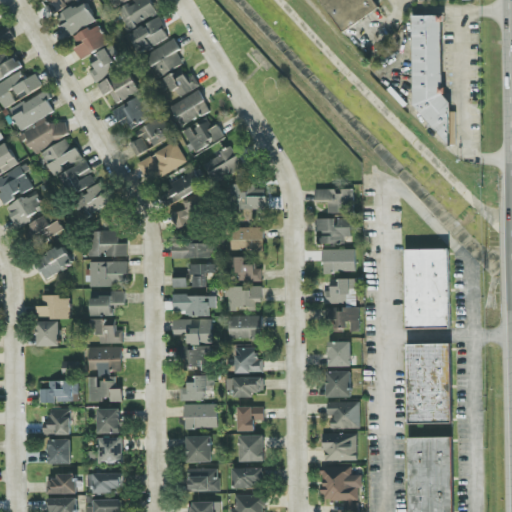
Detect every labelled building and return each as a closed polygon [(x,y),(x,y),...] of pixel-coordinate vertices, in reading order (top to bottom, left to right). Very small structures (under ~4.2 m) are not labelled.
[(137,0),(119,8),(128,29),(158,15),(151,0),(137,0)] [(95,23),(85,1),(57,15),(67,37),(95,23)] [(415,106),(448,146),(455,146),(455,138),(453,135),(452,105),(444,95),(443,95),(442,16),(413,16),(415,106)] [(170,40),(161,19),(131,33),(140,53),(170,40)] [(110,45),(99,25),(72,40),(83,60),(110,45)] [(0,79),(22,68),(17,58),(10,61),(3,46),(16,40),(10,28),(0,33),(0,79)] [(147,55),(158,78),(184,66),(178,52),(181,51),(176,41),(147,55)] [(96,70),(91,72),(96,83),(117,73),(112,61),(119,57),(114,46),(90,57),(96,70)] [(111,93),(117,104),(140,93),(129,69),(98,84),(104,97),(111,93)] [(0,84),(0,99),(5,109),(44,87),(37,74),(25,82),(20,73),(0,84)] [(180,98),(200,86),(192,73),(179,81),(174,74),(161,82),(166,90),(173,86),(180,98)] [(183,127),(211,111),(200,91),(172,107),(183,127)] [(21,131),(56,112),(45,92),(11,111),(21,131)] [(128,132),(153,118),(141,96),(116,111),(128,132)] [(134,144),(140,155),(152,148),(171,136),(160,118),(135,133),(140,140),(134,144)] [(34,151),(71,137),(64,119),(23,134),(26,142),(30,140),(34,151)] [(213,128),(209,119),(184,132),(194,154),(225,139),(219,125),(213,128)] [(42,154),(55,176),(84,160),(77,148),(73,150),(67,140),(42,154)] [(160,179),(188,162),(176,142),(138,165),(147,178),(156,173),(160,179)] [(0,175),(20,165),(9,145),(0,149),(0,175)] [(205,162),(214,182),(244,168),(235,148),(205,162)] [(92,170),(87,161),(62,175),(73,196),(94,185),(87,172),(92,170)] [(0,192),(7,205),(17,199),(16,198),(34,187),(26,174),(31,171),(27,163),(0,179),(0,192)] [(86,216),(115,204),(106,184),(77,197),(86,216)] [(267,214),(267,190),(255,190),(255,184),(231,184),(230,214),(267,214)] [(316,190),(317,202),(329,202),(330,214),(355,213),(355,190),(316,190)] [(8,209),(18,227),(45,212),(35,194),(8,209)] [(206,217),(201,202),(172,212),(177,227),(206,217)] [(53,225),(46,215),(27,229),(40,246),(65,228),(60,220),(53,225)] [(317,220),(318,244),(352,243),(352,219),(317,220)] [(265,251),(265,228),(232,228),(232,250),(265,251)] [(128,256),(128,244),(119,245),(119,232),(91,232),(91,257),(128,256)] [(173,259),(211,259),(211,244),(173,245),(173,259)] [(74,267),(66,246),(49,252),(50,257),(39,261),(45,277),(74,267)] [(357,250),(325,250),(324,273),(357,273),(357,250)] [(408,327),(450,327),(450,250),(408,250),(408,327)] [(246,258),(238,258),(238,282),(263,281),(263,267),(246,267),(246,258)] [(91,288),(118,287),(118,280),(129,280),(129,262),(91,263),(91,288)] [(192,265),(191,287),(209,288),(209,274),(215,274),(215,265),(192,265)] [(188,288),(189,279),(174,278),(174,288),(188,288)] [(359,280),(332,279),(332,288),(325,287),(325,304),(358,305),(359,280)] [(92,317),(117,316),(117,304),(126,304),(126,292),(92,292),(92,317)] [(72,318),(71,299),(62,299),(62,295),(50,296),(50,307),(39,307),(39,320),(72,318)] [(218,297),(174,295),(174,311),(186,311),(186,316),(211,317),(212,308),(217,309),(218,297)] [(327,324),(334,323),(334,330),(361,330),(360,308),(327,309),(327,324)] [(264,316),(230,317),(230,339),(264,339),(264,316)] [(117,319),(91,320),(91,336),(101,336),(101,344),(124,344),(123,331),(117,331),(117,319)] [(213,320),(175,320),(175,335),(189,335),(189,345),(214,345),(213,320)] [(61,347),(61,322),(38,322),(39,347),(61,347)] [(331,368),(353,367),(353,342),(330,343),(331,368)] [(452,423),(451,345),(409,345),(410,424),(452,423)] [(183,348),(182,368),(210,370),(211,347),(196,346),(196,348),(183,348)] [(90,348),(90,371),(99,371),(99,377),(113,377),(113,371),(123,371),(123,347),(90,348)] [(237,374),(264,373),(264,359),(258,360),(258,348),(236,349),(237,374)] [(64,375),(79,375),(79,362),(64,362),(64,375)] [(353,398),(353,372),(328,372),(328,398),(353,398)] [(181,402),(215,401),(214,376),(198,377),(198,385),(181,385),(181,402)] [(91,403),(122,402),(122,382),(100,383),(100,378),(90,378),(91,403)] [(264,378),(228,379),(228,397),(256,396),(256,393),(265,392),(264,378)] [(42,403),(74,403),(74,395),(80,395),(79,381),(51,382),(51,389),(41,390),(42,403)] [(362,429),(361,402),(328,403),(329,416),(333,415),(333,429),(362,429)] [(186,405),(186,430),(219,429),(219,405),(186,405)] [(239,432),(256,432),(256,422),(266,421),(265,407),(239,408),(239,432)] [(122,409),(99,410),(100,434),(122,434),(122,409)] [(72,436),(72,410),(48,411),(49,436),(72,436)] [(358,434),(325,434),(325,462),(359,461),(358,434)] [(241,463),(266,462),(265,436),(241,436),(241,463)] [(213,437),(188,437),(188,463),(213,463),(213,437)] [(124,438),(100,439),(101,465),(125,464),(124,438)] [(411,511),(453,511),(452,438),(410,439),(411,511)] [(73,464),(72,440),(50,440),(51,465),(73,464)] [(353,468),(323,467),(323,501),(362,502),(362,476),(353,476),(353,468)] [(234,469),(235,489),(265,488),(265,469),(234,469)] [(220,470),(190,470),(190,492),(220,492),(220,470)] [(95,494),(124,494),(124,474),(95,474),(95,494)] [(48,494),(78,495),(78,477),(58,477),(58,480),(48,480),(48,494)] [(236,496),(236,510),(231,510),(231,511),(266,511),(267,495),(236,496)] [(50,499),(50,511),(78,511),(78,499),(50,499)] [(95,511),(125,511),(125,500),(95,501),(95,511)] [(222,511),(222,502),(193,503),(192,511),(222,511)] [(345,511),(348,511),(359,511),(360,503),(346,502),(345,511)]
